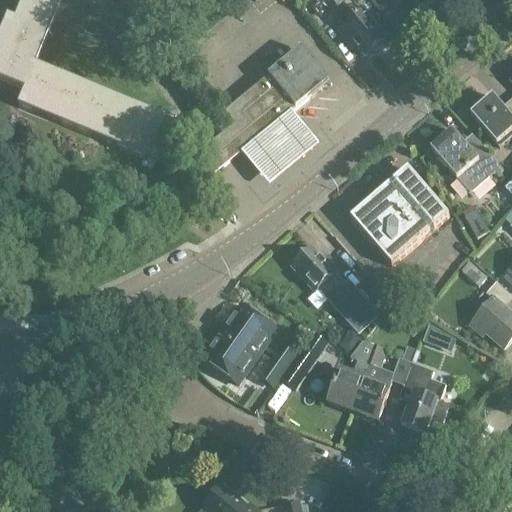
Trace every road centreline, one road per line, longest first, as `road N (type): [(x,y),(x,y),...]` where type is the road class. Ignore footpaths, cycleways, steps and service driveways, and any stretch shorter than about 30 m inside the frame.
road 1 (tertiary): [(0,349),(140,302),(203,269),(284,212),(511,20)]
road 2 (residential): [(446,507),(162,391)]
road 3 (residential): [(75,511),(0,379)]
